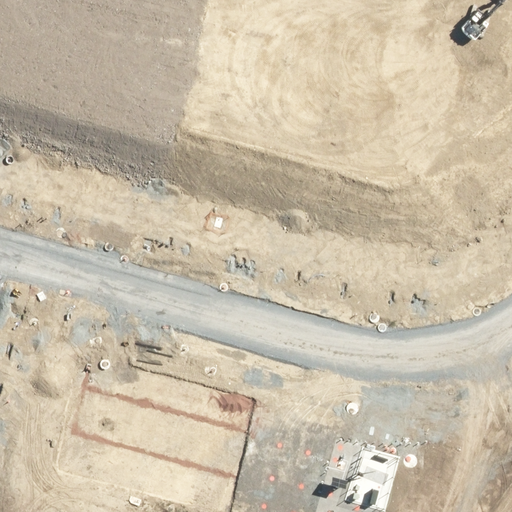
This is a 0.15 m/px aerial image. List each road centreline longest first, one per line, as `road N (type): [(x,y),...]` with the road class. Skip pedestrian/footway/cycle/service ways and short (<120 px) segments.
road 1 (residential): [(511,327),(431,353),(379,349),(102,277)]
road 2 (residential): [(159,66),(505,153)]
road 3 (residential): [(102,277),(159,66)]
road 4 (residential): [(0,24),(159,66)]
